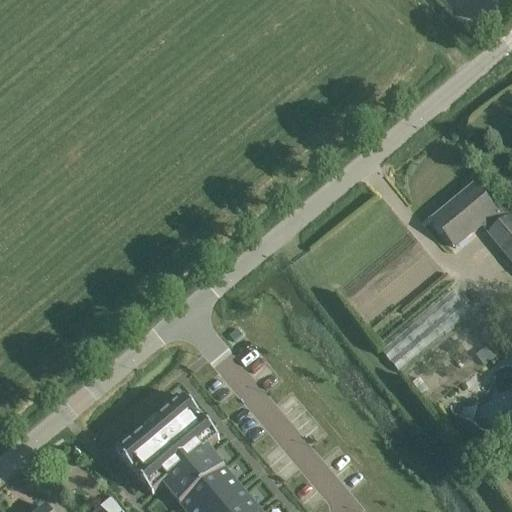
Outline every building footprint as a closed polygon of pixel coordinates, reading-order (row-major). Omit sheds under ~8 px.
[(511,221),(500,207),(494,212),(477,191),(453,211),(450,208),(432,222),(455,249),(481,228),(511,266),(511,221)] [(128,439),(117,448),(122,454),(118,456),(153,498),(164,489),(164,488),(186,469),(209,450),(210,451),(221,442),(186,400),(183,403),(178,397),(167,406),(172,412),(156,425),(154,423),(146,429),(148,431),(133,444),(128,439)] [(209,450),(186,469),(204,490),(226,471),(210,451),(209,450)] [(186,469),(164,488),(164,489),(181,509),(204,490),(186,469)] [(226,471),(204,490),(220,510),(243,491),(226,471)] [(204,490),(181,509),(183,511),(218,511),(220,510),(204,490)] [(260,511),(243,491),(220,510),(222,511),(260,511)]
